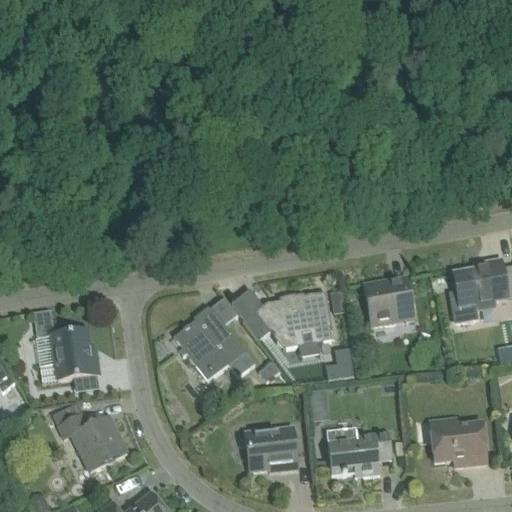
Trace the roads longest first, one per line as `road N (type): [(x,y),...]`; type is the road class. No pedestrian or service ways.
road 1 (residential): [(511,223),(124,284)]
road 2 (residential): [(233,511),(176,473),(148,420),(124,284)]
road 3 (residential): [(124,284),(0,303)]
